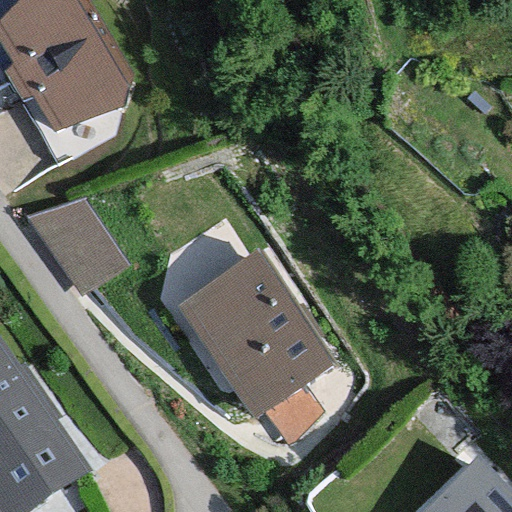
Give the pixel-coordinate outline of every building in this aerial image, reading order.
[(47,0),(10,36),(61,146),(138,121),(144,96),(87,0),(47,0)] [(87,187),(36,221),(82,291),(133,257),(87,187)] [(254,207),(176,253),(278,424),(356,377),(254,207)] [(0,321),(0,497),(10,511),(59,511),(108,478),(0,321)] [(511,511),(511,502),(484,471),(437,511),(511,511)]
